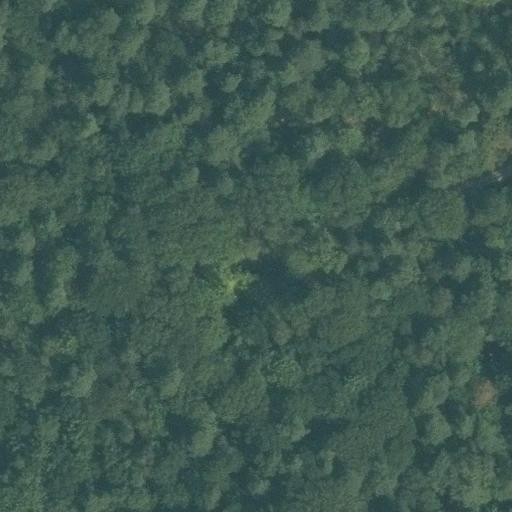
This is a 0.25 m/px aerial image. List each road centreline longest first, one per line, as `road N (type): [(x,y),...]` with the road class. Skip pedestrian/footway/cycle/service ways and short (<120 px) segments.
road 1 (track): [(0,353),(511,166)]
road 2 (track): [(171,0),(271,255)]
